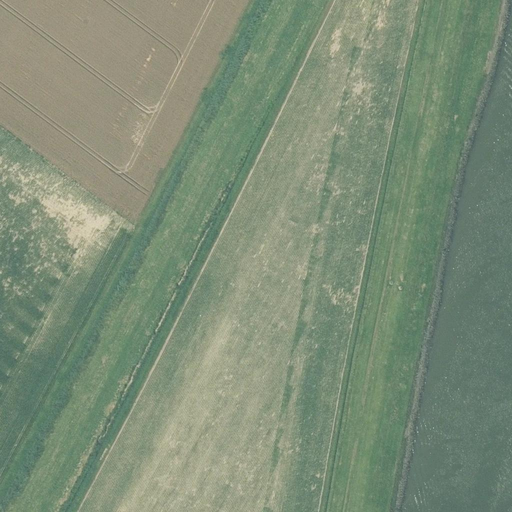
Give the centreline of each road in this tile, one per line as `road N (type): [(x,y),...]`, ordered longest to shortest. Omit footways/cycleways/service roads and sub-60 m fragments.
road 1 (track): [(289,0),(30,511)]
road 2 (track): [(345,511),(442,0)]
